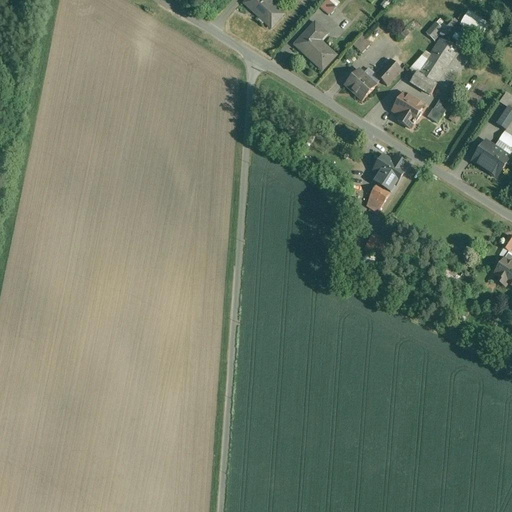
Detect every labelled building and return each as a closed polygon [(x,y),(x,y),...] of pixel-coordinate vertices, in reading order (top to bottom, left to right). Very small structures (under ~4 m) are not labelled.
[(284,16),(266,0),(249,0),(245,4),(272,29),(284,16)] [(336,8),(328,0),(320,8),(329,16),(336,8)] [(386,0),(381,6),(385,9),(393,0),(386,0)] [(467,14),(460,29),(483,39),(490,24),(467,14)] [(436,23),(427,34),(431,38),(434,41),(444,31),(436,23)] [(325,33),(315,24),(296,46),(323,71),(336,57),(318,40),(325,33)] [(362,54),(371,44),(361,36),(353,46),(362,54)] [(431,38),(421,50),(425,53),(435,42),(434,41),(431,38)] [(441,39),(430,57),(426,54),(425,54),(411,70),(417,75),(411,84),(431,96),(437,87),(436,86),(459,50),(441,39)] [(413,43),(399,58),(411,69),(425,54),(425,53),(421,50),(413,43)] [(459,50),(436,86),(437,87),(447,93),(470,57),(459,50)] [(391,61),(376,77),(387,87),(402,71),(391,61)] [(377,87),(359,71),(345,86),(352,92),(353,92),(363,101),(377,87)] [(511,103),(511,97),(506,94),(500,103),(508,109),(511,103)] [(424,107),(404,95),(393,113),(400,117),(397,121),(411,130),(413,125),(414,126),(416,122),(415,122),(424,107)] [(440,100),(434,111),(443,117),(450,106),(440,100)] [(511,111),(508,109),(497,126),(507,132),(511,123),(511,111)] [(443,117),(434,111),(429,118),(439,124),(443,117)] [(456,124),(460,117),(453,114),(449,121),(456,124)] [(499,142),(495,148),(486,142),(473,162),(498,179),(511,159),(506,156),(510,150),(499,142)] [(406,171),(384,157),(374,172),(381,176),(376,183),(390,192),(395,185),(396,186),(406,171)] [(390,196),(376,187),(371,196),(373,198),(384,205),(390,196)] [(384,205),(373,198),(368,206),(378,213),(384,205)] [(511,232),(511,228),(504,224),(501,228),(511,234),(511,232)] [(393,247),(375,236),(368,247),(386,258),(393,247)] [(511,237),(510,236),(502,248),(509,253),(510,253),(511,249),(511,237)] [(511,254),(510,253),(509,253),(505,260),(495,275),(511,286),(511,254)]
